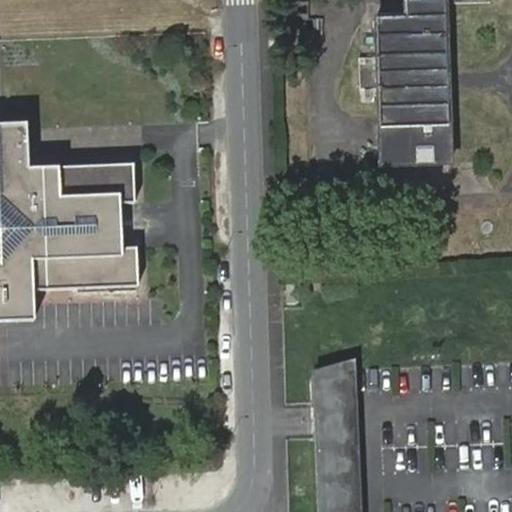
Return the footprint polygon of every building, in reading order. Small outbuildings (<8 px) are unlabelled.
[(443,0),(406,0),(407,20),(375,21),(379,169),(450,167),(443,0)] [(0,127),(0,156),(31,155),(29,126),(0,127)] [(31,155),(0,156),(0,295),(36,294),(142,290),(140,250),(127,250),(108,251),(106,207),(124,206),(137,205),(135,167),(31,170),(31,155)] [(127,250),(124,206),(106,207),(108,251),(127,250)] [(0,325),(37,325),(36,294),(0,295),(0,325)] [(318,511),(361,511),(357,415),(355,360),(312,372),(314,416),(318,511)]
